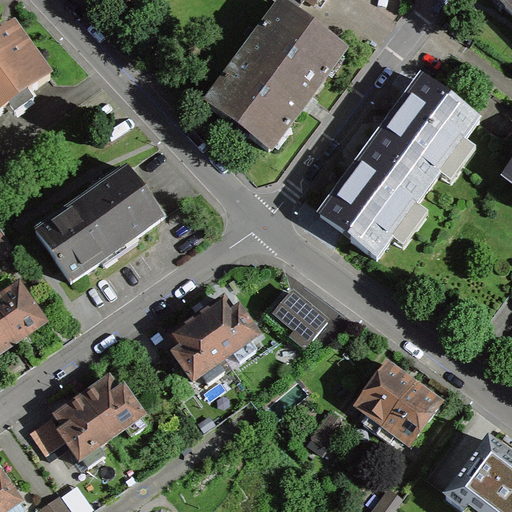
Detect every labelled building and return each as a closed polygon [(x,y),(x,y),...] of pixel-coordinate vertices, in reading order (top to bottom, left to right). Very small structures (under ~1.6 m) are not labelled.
[(121,0),(132,8),(138,0),(121,0)] [(511,0),(495,0),(511,16),(511,0)] [(282,5),(207,106),(276,157),(351,57),(282,5)] [(0,114),(54,77),(19,27),(0,39),(0,114)] [(482,115),(420,69),(316,209),(378,255),(482,115)] [(511,158),(500,175),(511,184),(511,158)] [(36,232),(73,285),(167,221),(131,167),(36,232)] [(0,364),(57,326),(24,277),(0,293),(0,364)] [(287,342),(308,358),(336,321),(295,290),(272,320),(292,335),(287,342)] [(227,301),(165,344),(196,389),(267,341),(244,308),(235,313),(227,301)] [(387,359),(353,406),(410,447),(444,400),(387,359)] [(67,438),(84,464),(150,420),(127,387),(123,390),(114,376),(97,387),(98,391),(93,394),(91,392),(81,398),(82,404),(77,407),(76,403),(55,416),(56,421),(54,420),(35,433),(47,451),(67,438)] [(511,511),(511,449),(491,434),(443,497),(463,511),(511,511)] [(0,511),(21,511),(30,506),(6,471),(0,474),(0,511)] [(385,493),(369,511),(393,511),(399,505),(385,493)] [(72,511),(62,497),(41,511),(72,511)]
